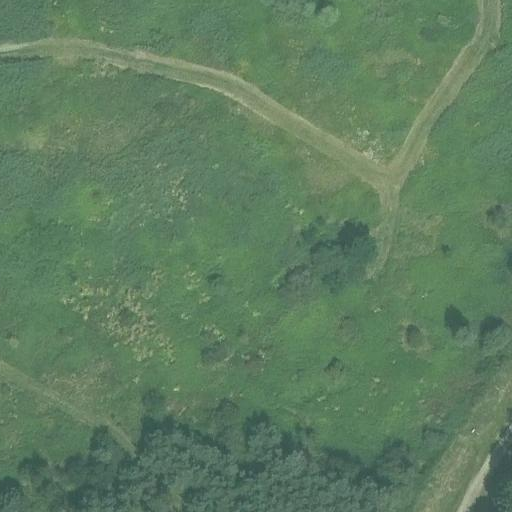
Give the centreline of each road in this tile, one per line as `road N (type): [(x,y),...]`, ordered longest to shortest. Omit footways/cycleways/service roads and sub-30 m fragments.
road 1 (track): [(0,59),(57,51),(204,72),(391,179),(481,38),(486,0)]
road 2 (track): [(0,368),(133,454),(186,511)]
